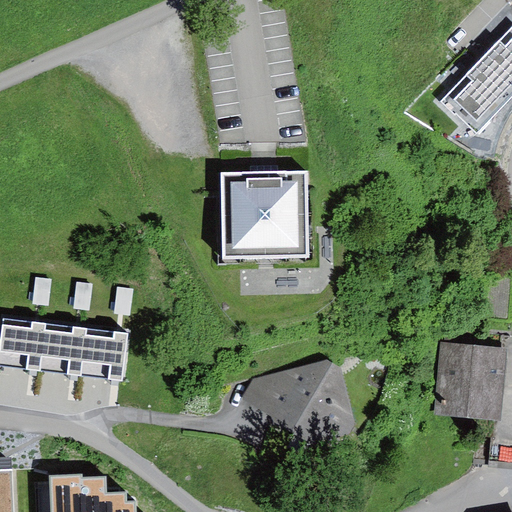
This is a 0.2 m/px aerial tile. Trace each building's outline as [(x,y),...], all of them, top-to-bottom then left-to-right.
[(511,22),(440,98),(454,111),(456,110),(478,130),(511,94),(511,92),(511,22)] [(308,175),(221,175),(221,261),(308,261),(308,175)] [(0,355),(39,361),(46,310),(1,304),(0,313),(0,355)] [(80,366),(87,316),(46,310),(39,361),(80,366)] [(126,372),(133,322),(87,316),(80,366),(126,372)] [(511,336),(506,336),(505,352),(499,424),(491,424),(488,462),(511,464),(511,336)] [(505,352),(440,347),(434,418),(491,424),(499,424),(505,352)] [(323,362),(250,382),(241,401),(272,420),(273,424),(314,448),(360,428),(342,371),(323,362)] [(13,511),(11,456),(0,456),(0,511),(13,511)] [(82,475),(50,476),(50,511),(138,511),(138,501),(127,501),(127,493),(108,493),(107,477),(82,478),(82,475)]
